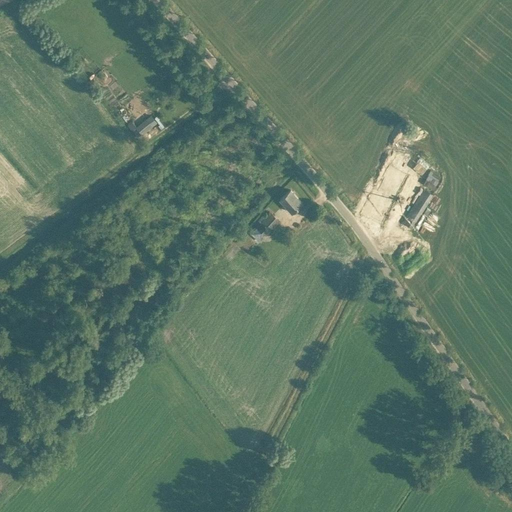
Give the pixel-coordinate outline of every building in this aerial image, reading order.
[(143,140),(160,132),(146,103),(141,106),(138,98),(128,102),(139,126),(137,127),(143,140)] [(375,191),(368,204),(364,213),(381,222),(412,162),(397,154),(386,175),(388,176),(379,194),(375,191)] [(292,212),(295,209),(302,202),(291,189),(280,199),(292,212)] [(411,227),(432,194),(424,189),(403,222),(411,227)] [(251,233),(260,241),(280,220),(271,212),(251,233)]
